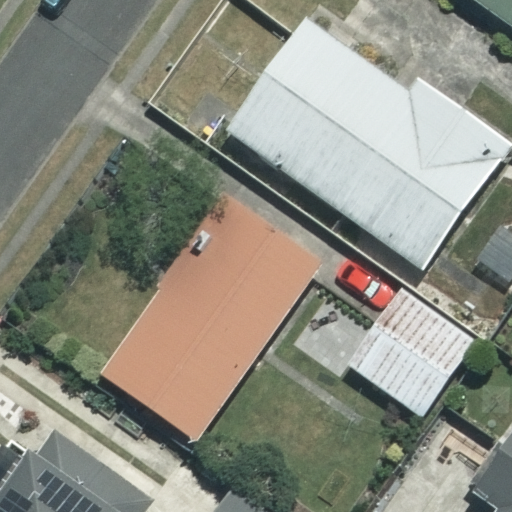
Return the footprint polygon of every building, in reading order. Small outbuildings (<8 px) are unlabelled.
[(511,0),(464,0),(511,33),(511,0)] [(405,99),(301,26),(223,136),(417,273),(504,149),(414,86),(405,99)] [(316,268),(221,201),(96,378),(192,445),(316,268)] [(373,323),(396,292),(342,256),(321,288),(373,323)] [(396,292),(373,323),(345,370),(420,420),(472,342),(396,292)] [(133,511),(139,504),(34,431),(6,470),(0,465),(0,511),(133,511)] [(511,511),(511,431),(468,493),(494,511),(511,511)] [(250,511),(227,496),(216,511),(250,511)]
